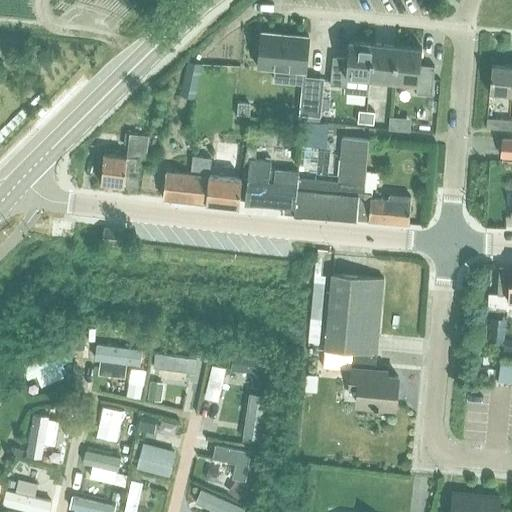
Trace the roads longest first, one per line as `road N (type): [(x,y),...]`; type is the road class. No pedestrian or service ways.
road 1 (residential): [(447,242),(8,195)]
road 2 (residential): [(511,463),(442,457),(431,447),(447,242)]
road 3 (tertiary): [(8,195),(203,0)]
road 4 (residential): [(447,242),(462,23)]
road 5 (residential): [(462,23),(282,7)]
